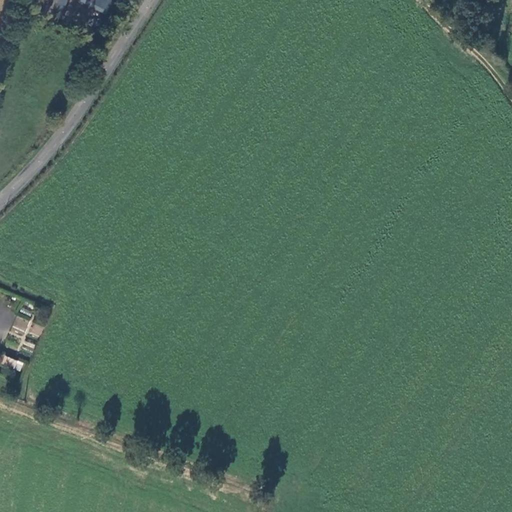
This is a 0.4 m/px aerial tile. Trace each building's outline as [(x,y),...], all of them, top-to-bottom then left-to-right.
[(26,0),(23,12),(42,18),(46,0),(26,0)] [(57,0),(46,0),(42,18),(52,21),(57,0)] [(72,0),(71,4),(102,19),(111,0),(72,0)] [(9,332),(23,337),(29,320),(16,315),(9,332)] [(10,356),(6,366),(25,373),(29,363),(10,356)]
